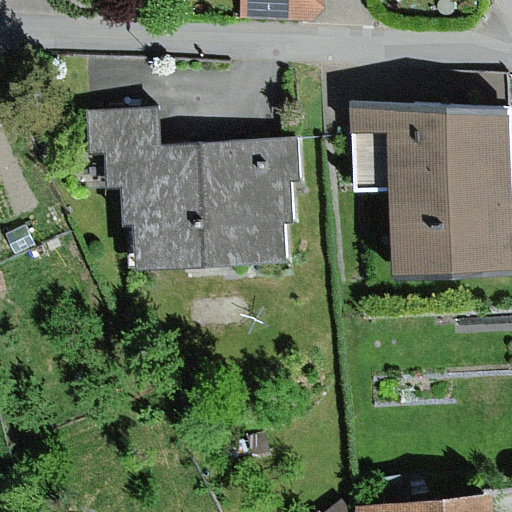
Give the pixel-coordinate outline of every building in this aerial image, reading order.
[(320,0),(236,0),(237,16),(311,19),(321,4),(320,0)] [(154,104),(82,108),(84,150),(97,149),(99,183),(112,182),(114,219),(125,218),(128,263),(278,255),(276,217),(287,216),(285,175),(294,175),(292,134),(156,142),(154,104)] [(511,267),(511,122),(511,111),(358,106),(362,192),(392,189),(395,273),(511,267)] [(22,223),(3,232),(13,252),(32,242),(22,223)] [(486,511),(486,488),(353,500),(352,511),(486,511)] [(348,511),(338,498),(317,511),(348,511)]
